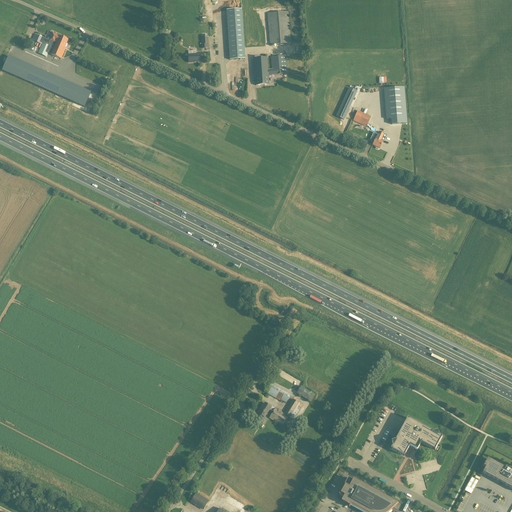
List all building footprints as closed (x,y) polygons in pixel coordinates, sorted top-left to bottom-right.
[(242,9),(227,10),(230,60),(245,59),(242,9)] [(267,14),(270,45),(291,43),(288,12),(267,14)] [(65,47),(68,40),(55,34),(52,41),(50,42),(50,40),(35,34),(33,38),(30,44),(27,53),(35,56),(37,53),(47,57),(48,53),(61,59),(66,47),(65,47)] [(189,55),(188,55),(189,63),(201,62),(200,59),(204,59),(204,52),(200,53),(200,54),(196,54),(196,51),(188,51),(189,55)] [(255,72),(251,73),(252,78),(255,78),(256,85),(269,85),(268,75),(288,73),(287,65),(286,56),(271,57),(272,67),(272,69),(268,69),(267,58),(254,59),(255,72)] [(12,75),(68,100),(74,102),(85,107),(91,94),(8,57),(6,60),(2,70),(12,75)] [(405,88),(384,89),(387,120),(392,119),(392,125),(407,124),(405,88)] [(343,103),(336,118),(344,122),(351,106),(343,103)] [(354,122),(351,131),(363,136),(367,128),(359,124),(360,122),(356,120),(355,123),(354,122)] [(381,141),(384,134),(379,131),(378,134),(373,132),(369,141),(373,143),(372,145),(376,146),(375,148),(375,149),(378,150),(379,149),(379,148),(380,148),(383,142),(381,141)] [(270,385),(266,393),(272,396),(280,401),(280,400),(286,403),(290,395),(285,392),(285,393),(272,386),(270,385)] [(311,402),(315,395),(301,386),(296,393),(307,400),(311,402)] [(296,414),(296,415),(302,406),(293,400),(284,414),(272,406),(271,407),(265,403),(258,414),(261,416),(258,420),(263,423),(266,419),(264,418),(268,411),(272,414),(269,418),(282,426),(288,417),(292,420),(296,414)] [(390,449),(404,456),(410,445),(411,446),(410,448),(413,450),(414,448),(416,449),(420,442),(434,450),(442,437),(437,434),(436,432),(434,432),(407,418),(394,441),(392,442),(393,444),(390,449)] [(231,436),(226,445),(230,447),(235,438),(231,436)] [(235,438),(230,447),(233,449),(239,441),(235,438)] [(239,441),(233,449),(237,452),(242,443),(239,441)] [(242,443),(237,452),(241,454),(246,445),(242,443)] [(246,445),(241,454),(245,456),(246,454),(247,453),(248,451),(249,449),(250,448),(246,445)] [(222,451),(220,455),(228,460),(231,456),(222,451)] [(253,459),(252,460),(255,463),(261,454),(257,452),(256,454),(255,455),(254,457),(253,459)] [(261,454),(255,463),(259,465),(264,456),(261,454)] [(220,455),(217,459),(226,464),(228,460),(220,455)] [(264,456),(259,465),(263,467),(268,459),(264,456)] [(217,459),(215,462),(224,468),(226,464),(217,459)] [(268,459),(263,467),(267,469),(272,461),(268,459)] [(511,472),(511,471),(511,470),(506,467),(505,469),(488,460),(485,464),(484,464),(483,466),(485,468),(482,473),(511,489),(511,472)] [(272,461),(267,469),(270,472),(275,463),(272,461)] [(215,462),(213,466),(221,471),(224,468),(215,462)] [(213,466),(211,470),(212,471),(214,472),(216,473),(217,474),(219,475),(221,471),(213,466)] [(258,473),(255,477),(264,482),(266,478),(258,473)] [(255,477),(253,481),(262,486),(264,482),(255,477)] [(465,490),(471,493),(478,480),(472,477),(465,490)] [(350,504),(365,511),(387,511),(388,511),(389,511),(390,510),(391,509),(390,508),(388,507),(386,506),(383,504),(381,503),(379,502),(383,498),(348,478),(339,495),(349,500),(347,504),(350,505),(350,504)] [(253,481),(251,484),(259,489),(262,486),(253,481)] [(251,484),(249,488),(257,493),(259,489),(251,484)] [(249,488),(246,492),(248,493),(250,494),(251,495),(253,496),(255,497),(257,493),(249,488)] [(203,510),(208,501),(196,494),(191,502),(203,510)]
